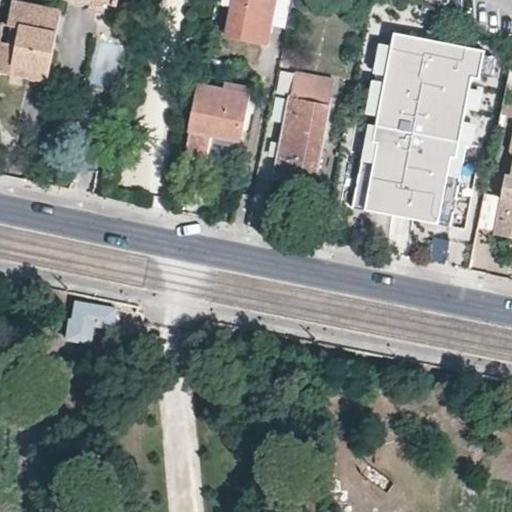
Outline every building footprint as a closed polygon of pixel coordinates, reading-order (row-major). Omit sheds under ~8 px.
[(0,71),(46,82),(60,10),(12,0),(7,25),(10,26),(7,43),(0,41),(0,71)] [(115,0),(78,0),(95,3),(96,6),(114,10),(115,0)] [(232,0),(231,7),(226,35),(264,43),(273,0),(232,0)] [(443,32),(446,18),(428,14),(424,27),(443,32)] [(315,179),(334,79),(295,72),(273,178),(296,182),(297,175),(315,179)] [(237,140),(242,111),(250,112),(253,96),(247,95),(247,88),(223,83),(221,91),(197,87),(189,131),(185,153),(209,157),(213,136),(237,140)] [(475,145),(363,125),(348,205),(460,225),(475,145)] [(494,234),(511,238),(511,139),(510,150),(511,152),(511,169),(511,176),(505,175),(494,234)] [(117,307),(76,301),(72,320),(69,319),(66,338),(90,342),(93,323),(113,327),(117,307)]
